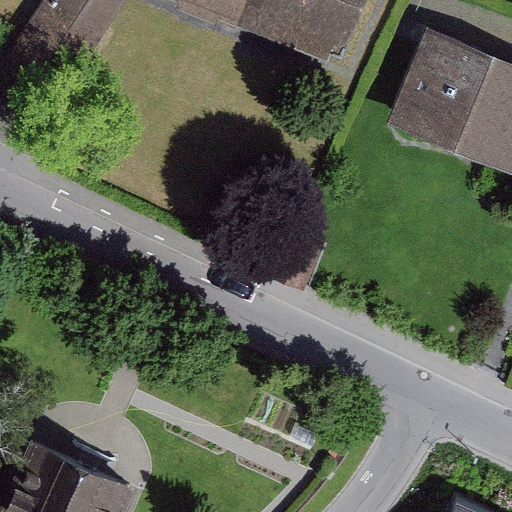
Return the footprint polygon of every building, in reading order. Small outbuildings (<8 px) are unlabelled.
[(217,13),(339,64),(365,0),(41,0),(3,58),(62,96),(124,0),(177,0),(176,3),(215,20),(217,13)] [(511,56),(427,22),(387,118),(511,169),(511,56)] [(281,237),(261,280),(302,299),(323,257),(281,237)] [(31,433),(0,500),(0,511),(123,511),(137,482),(31,433)] [(493,511),(453,494),(445,511),(493,511)]
